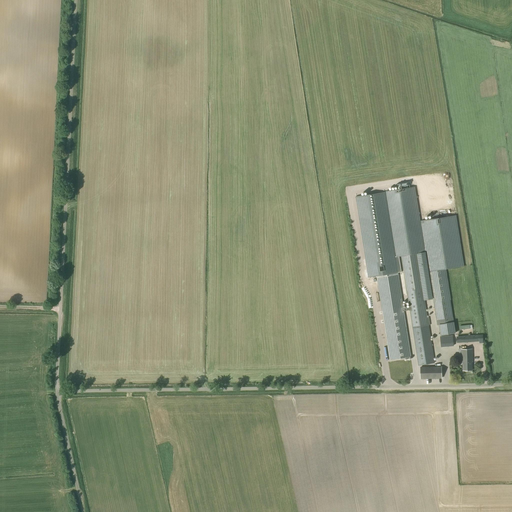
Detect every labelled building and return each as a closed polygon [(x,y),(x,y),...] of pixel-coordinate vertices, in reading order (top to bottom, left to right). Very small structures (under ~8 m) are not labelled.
[(432,299),(414,186),(413,186),(384,191),(395,257),(394,257),(383,192),(372,194),(354,196),(367,277),(376,276),(388,360),(390,360),(411,357),(403,311),(410,310),(418,365),(434,363),(428,325),(430,325),(429,318),(427,318),(424,300),(432,299)] [(429,271),(434,303),(437,325),(439,325),(439,328),(440,328),(440,336),(453,335),(456,334),(454,327),(450,300),(445,269),(464,266),(456,215),(421,221),(429,271)] [(483,343),(483,335),(483,334),(458,336),(456,336),(457,343),(479,342),(479,344),(483,343)] [(441,347),(454,346),(452,335),(440,336),(440,338),(441,347)] [(472,371),(471,362),(473,362),(472,349),(461,350),(462,363),(463,363),(463,371),(472,371)] [(420,367),(420,379),(442,379),(442,366),(420,367)]
